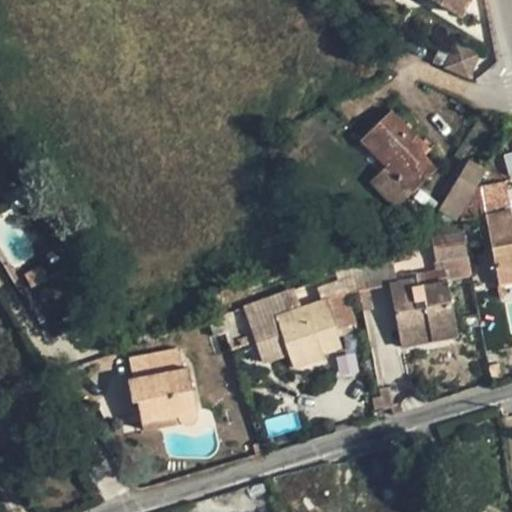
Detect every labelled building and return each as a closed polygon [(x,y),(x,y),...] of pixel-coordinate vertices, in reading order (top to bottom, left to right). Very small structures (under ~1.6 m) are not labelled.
[(438,0),(460,13),(467,0),(438,0)] [(443,68),(470,80),(481,53),(454,42),(443,68)] [(338,131),(353,147),(360,140),(378,122),(363,106),(338,131)] [(417,135),(391,109),(378,122),(360,140),(386,166),(370,181),(397,208),(437,167),(425,155),(411,141),(417,135)] [(430,149),(417,135),(411,141),(425,155),(430,149)] [(440,211),(454,219),(459,210),(472,187),(483,168),(469,161),(440,211)] [(486,217),(485,214),(510,209),(505,181),(472,187),(459,210),(461,221),(486,217)] [(511,265),(511,218),(510,209),(485,214),(486,217),(499,286),(511,283),(511,269),(511,265)] [(467,257),(463,233),(431,239),(435,262),(467,257)] [(389,282),(396,280),(391,255),(352,267),(357,288),(389,282)] [(458,337),(444,268),(424,272),(426,283),(414,286),(412,277),(396,280),(389,282),(399,331),(429,325),(432,342),(458,337)] [(276,314),(304,305),(298,287),(230,311),(248,368),(289,354),(276,314)] [(294,369),(323,359),(322,355),(317,338),(336,332),(353,327),(342,293),(304,305),(276,314),(289,354),(294,369)] [(225,334),(219,315),(208,318),(214,337),(225,334)] [(429,325),(399,331),(402,348),(432,342),(429,325)] [(342,348),(336,332),(317,338),(322,355),(342,348)] [(129,358),(132,377),(182,368),(179,348),(129,358)] [(182,368),(132,377),(127,378),(132,401),(137,400),(139,408),(141,422),(177,415),(177,416),(179,419),(180,421),(182,422),(182,423),(184,424),(186,425),(188,425),(190,425),(192,424),(194,423),(195,422),(196,420),(197,418),(197,415),(197,411),(188,367),(182,368)] [(131,410),(139,408),(137,400),(132,401),(130,402),(131,410)] [(177,415),(141,422),(143,430),(182,422),(180,421),(179,419),(177,416),(177,415)]
